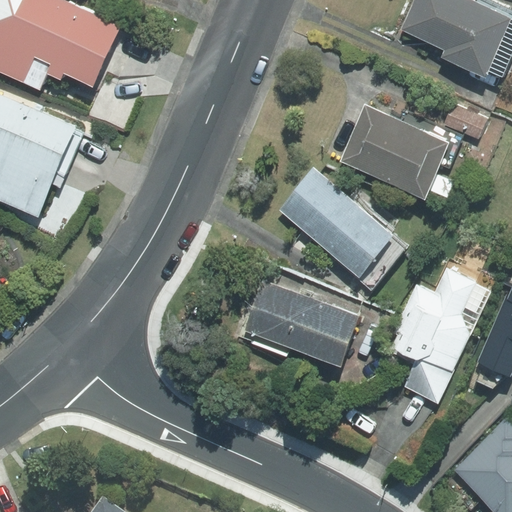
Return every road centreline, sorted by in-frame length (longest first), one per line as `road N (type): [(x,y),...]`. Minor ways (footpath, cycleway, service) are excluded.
road 1 (tertiary): [(68,348),(138,261),(177,192),(257,0)]
road 2 (residential): [(357,511),(134,406),(68,348)]
